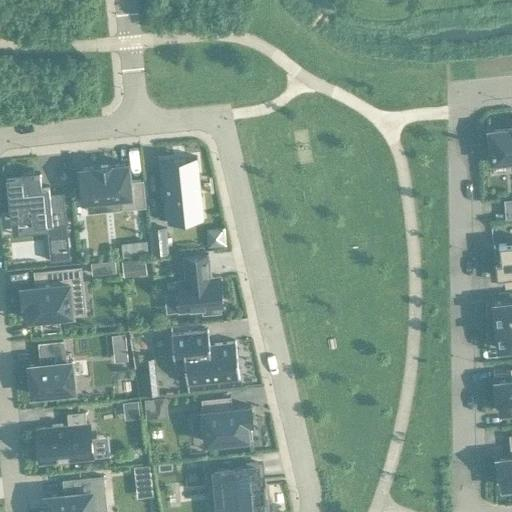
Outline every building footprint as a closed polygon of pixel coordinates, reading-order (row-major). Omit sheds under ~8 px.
[(511,126),(511,127),(511,129),(489,131),(491,161),(509,160),(510,170),(511,169),(511,126)] [(160,161),(167,223),(202,219),(196,157),(160,161)] [(82,195),(83,201),(119,197),(120,210),(145,207),(142,180),(129,182),(127,164),(110,166),(96,167),(96,168),(79,169),(80,175),(77,176),(79,195),(82,195)] [(5,178),(9,220),(31,218),(31,226),(50,224),(51,232),(66,230),(62,193),(49,194),(48,186),(41,187),(39,174),(33,175),(32,170),(20,171),(21,176),(5,178)] [(166,229),(148,231),(151,256),(169,254),(166,229)] [(494,246),(492,246),(496,278),(503,277),(511,276),(511,275),(511,239),(505,240),(506,244),(498,245),(498,247),(494,248),(494,246)] [(185,280),(176,281),(179,312),(202,309),(202,314),(219,312),(219,307),(222,307),(219,277),(210,278),(207,255),(183,257),(185,280)] [(130,261),(121,262),(123,277),(132,276),(130,261)] [(108,262),(90,264),(91,275),(109,274),(108,262)] [(25,320),(72,315),(69,290),(82,289),(79,268),(39,272),(40,283),(37,286),(20,288),(22,304),(23,304),(25,320)] [(511,302),(493,304),(498,349),(511,348),(511,302)] [(207,331),(170,335),(173,363),(184,362),(186,383),(238,378),(235,342),(208,345),(207,331)] [(124,334),(111,335),(112,347),(125,346),(124,334)] [(28,365),(31,395),(73,391),(70,361),(64,362),(62,342),(38,344),(40,358),(43,358),(44,364),(28,365)] [(511,380),(494,382),(496,401),(499,401),(500,412),(511,411),(511,416),(511,415),(511,380)] [(200,399),(205,443),(224,441),(224,446),(246,444),(245,439),(252,438),(250,423),(251,423),(250,406),(231,408),(230,396),(200,399)] [(89,424),(85,424),(84,412),(66,414),(67,426),(35,429),(38,464),(92,458),(89,424)] [(511,436),(509,436),(511,452),(511,458),(496,460),(497,476),(501,476),(502,487),(511,486),(511,436)] [(264,511),(263,501),(265,501),(263,485),(258,486),(256,463),(208,468),(210,484),(215,483),(217,506),(224,505),(224,511),(264,511)] [(148,465),(133,467),(134,477),(149,475),(148,465)] [(91,511),(91,509),(98,508),(96,493),(104,492),(102,477),(72,480),(74,494),(46,497),(47,509),(43,510),(43,511),(91,511)]
